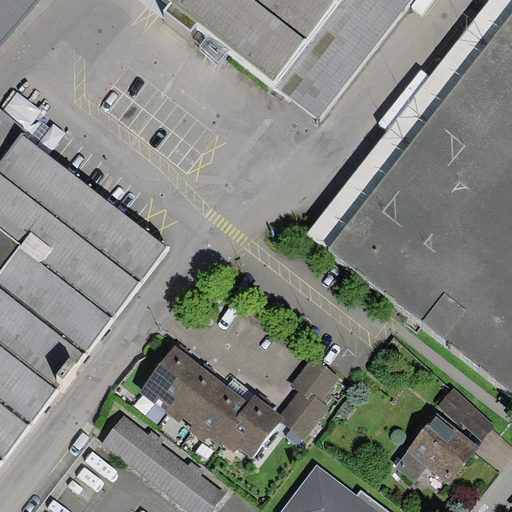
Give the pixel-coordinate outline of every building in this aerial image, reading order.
[(140,0),(270,101),(348,0),(140,0)] [(511,33),(329,266),(511,404),(511,33)] [(0,463),(106,325),(66,295),(113,234),(10,156),(0,169),(0,463)] [(177,358),(151,395),(248,464),(274,428),(177,358)] [(292,385),(302,392),(279,421),(304,440),(330,406),(322,400),(339,378),(313,358),(292,385)] [(124,421),(103,446),(183,511),(220,511),(230,500),(124,421)] [(438,423),(400,469),(418,483),(430,468),(451,484),(476,453),(438,423)] [(371,511),(318,472),(287,511),(371,511)]
